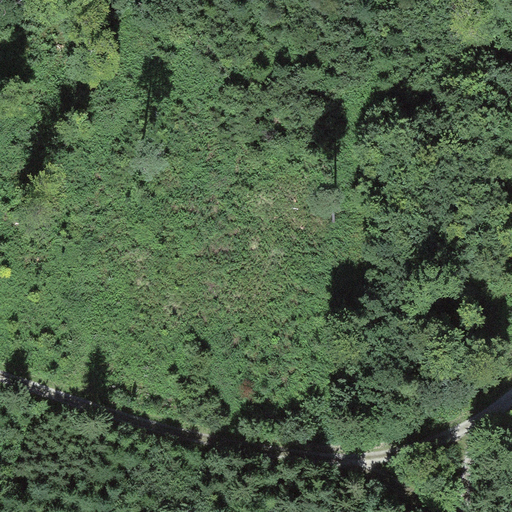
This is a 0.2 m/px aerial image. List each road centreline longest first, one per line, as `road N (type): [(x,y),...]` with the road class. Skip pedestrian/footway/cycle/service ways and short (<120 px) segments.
road 1 (track): [(352,460),(193,441),(0,378)]
road 2 (track): [(511,409),(454,440),(352,460)]
